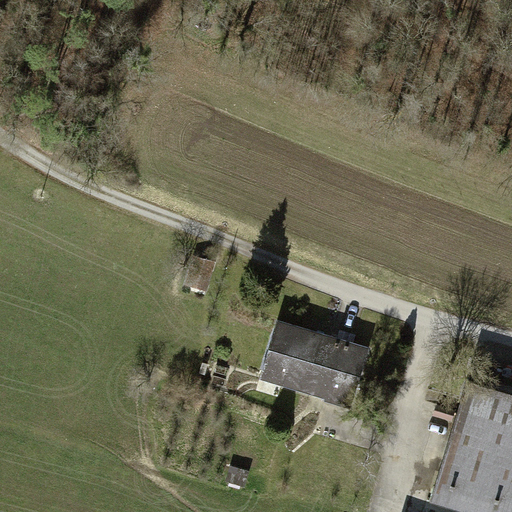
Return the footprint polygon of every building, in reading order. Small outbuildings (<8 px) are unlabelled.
[(296,0),(280,0),(279,3),(290,10),(296,0)] [(362,0),(340,0),(339,3),(354,13),(358,6),(362,0)] [(214,263),(196,258),(189,283),(206,288),(214,263)] [(282,323),(264,380),(351,407),(369,351),(282,323)] [(511,511),(511,396),(471,384),(437,502),(472,511),(511,511)]
